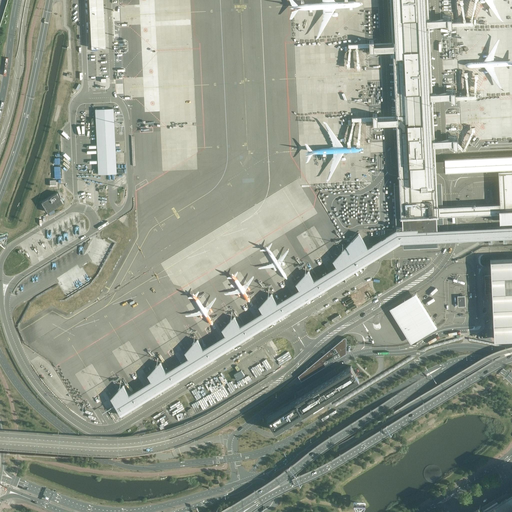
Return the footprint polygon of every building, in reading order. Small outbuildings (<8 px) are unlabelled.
[(103,0),(89,0),(92,48),(106,47),(103,0)] [(440,171),(445,171),(444,160),(439,160),(436,160),(435,156),(435,152),(428,0),(390,0),(392,42),(397,161),(397,174),(398,183),(393,183),(393,196),(394,212),(395,225),(402,224),(402,230),(437,228),(437,223),(443,223),(443,216),(442,207),(441,182),(437,182),(436,171),(440,171)] [(114,108),(95,109),(98,174),(117,173),(114,108)] [(460,172),(498,170),(511,169),(511,155),(460,158),(444,158),(444,160),(445,171),(445,172),(460,172)] [(511,169),(498,170),(498,176),(499,201),(499,204),(442,207),(443,216),(500,214),(500,224),(511,223),(511,169)] [(58,191),(41,201),(47,212),(64,201),(61,197),(58,191)] [(511,225),(452,228),(437,228),(402,230),(396,229),(374,243),(367,247),(358,232),(345,246),(349,252),(348,253),(345,247),(332,261),(336,266),(314,280),(308,270),(295,284),(299,289),(277,303),(271,293),(258,306),(262,312),(240,326),(234,316),(221,329),(225,335),(203,349),(197,339),(184,352),(188,358),(166,371),(160,362),(147,375),(151,381),(129,394),(123,384),(110,398),(121,416),(376,258),(400,243),(401,243),(451,241),(503,239),(511,238),(511,225)] [(511,258),(490,259),(491,284),(492,313),(493,327),(494,339),(511,338),(511,258)] [(412,343),(438,328),(427,311),(416,294),(391,310),(392,312),(395,316),(402,327),(407,335),(410,340),(412,343)] [(457,296),(458,306),(465,306),(465,295),(457,296)] [(301,381),(346,353),(346,346),(346,344),(346,339),(345,338),(344,338),(298,376),(301,381)] [(333,396),(332,395),(359,379),(350,366),(295,400),(303,413),(329,397),(330,398),(332,397),(333,396)] [(511,495),(485,511),(508,511),(511,509),(511,495)]
